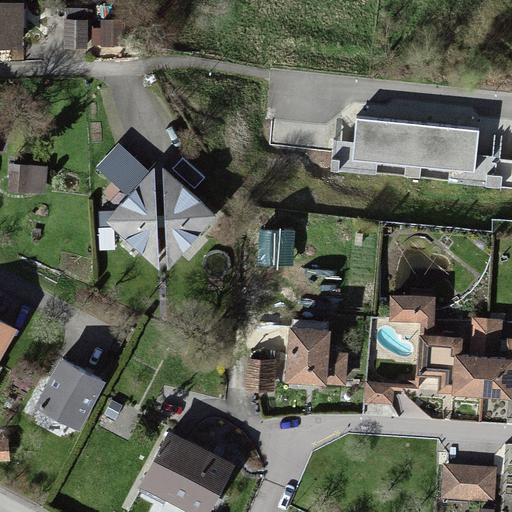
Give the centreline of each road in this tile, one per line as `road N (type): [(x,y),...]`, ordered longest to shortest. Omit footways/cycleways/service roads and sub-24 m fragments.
road 1 (residential): [(511,436),(366,427),(323,433),(298,449),(271,511)]
road 2 (residential): [(289,77),(511,102)]
road 3 (residential): [(0,71),(133,72)]
